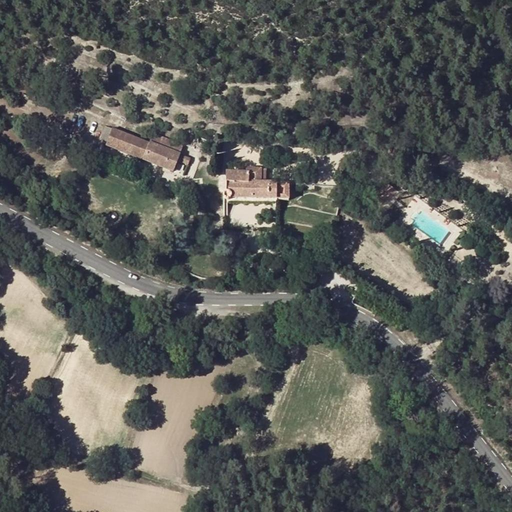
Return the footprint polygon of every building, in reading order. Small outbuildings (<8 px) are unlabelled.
[(102,138),(108,140),(113,127),(106,125),(102,138)] [(138,150),(135,158),(145,162),(153,145),(117,130),(110,147),(118,151),(121,143),(138,150)] [(201,153),(172,141),(167,152),(196,163),(201,153)] [(167,152),(153,145),(145,162),(177,176),(181,168),(192,173),(196,163),(167,152)] [(285,203),(297,203),(297,186),(273,186),(273,175),(250,175),(250,179),(232,179),(232,198),(232,211),(237,211),(240,211),(240,206),(285,203)] [(427,411),(427,423),(438,424),(439,412),(427,411)]
